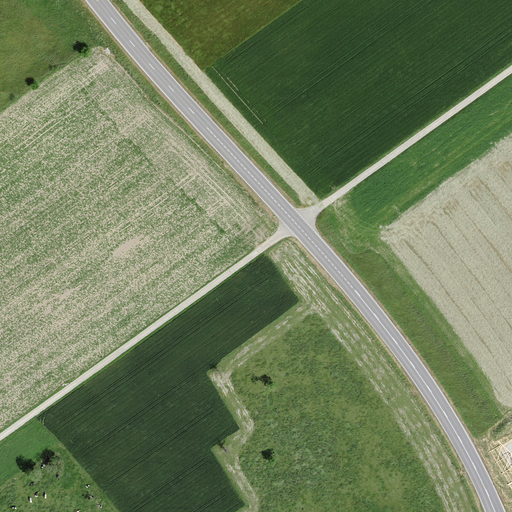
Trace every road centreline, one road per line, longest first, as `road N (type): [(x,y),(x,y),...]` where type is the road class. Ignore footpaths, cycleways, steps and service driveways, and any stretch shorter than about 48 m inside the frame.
road 1 (secondary): [(495,511),(453,427),(385,327),(96,0)]
road 2 (track): [(0,438),(511,69)]
